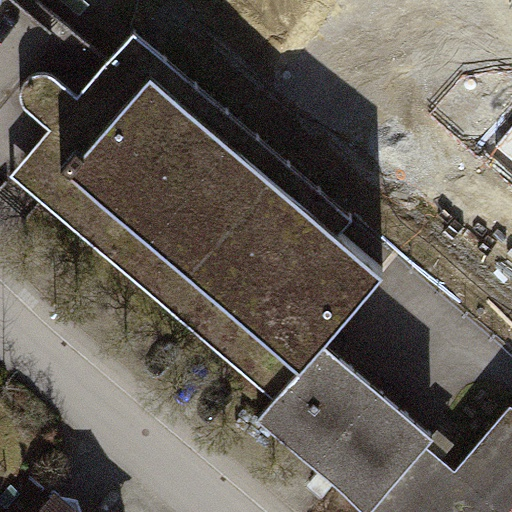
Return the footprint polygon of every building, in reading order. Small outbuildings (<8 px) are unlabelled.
[(153,71),(341,231),(354,215),(135,30),(92,78),(124,103),(153,71)] [(43,200),(276,398),(325,341),(386,269),(341,231),(153,71),(124,103),(92,78),(79,95),(56,75),(39,73),(27,80),(23,91),(27,106),(53,129),(28,158),(57,185),(43,200)] [(12,173),(43,200),(57,185),(28,158),(12,173)] [(434,434),(325,341),(276,398),(262,415),(375,511),(511,511),(511,406),(457,472),(425,444),(434,434)] [(74,511),(58,498),(45,511),(74,511)]
